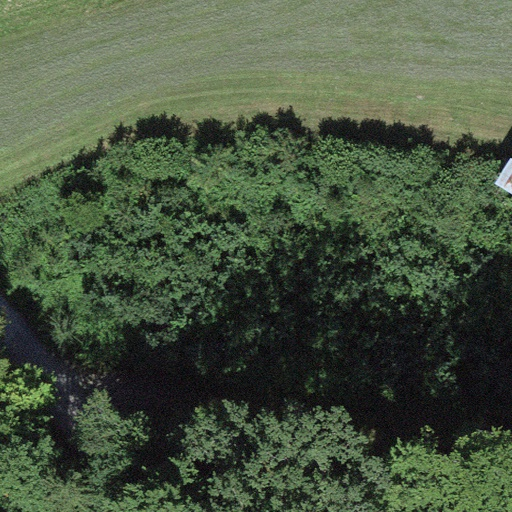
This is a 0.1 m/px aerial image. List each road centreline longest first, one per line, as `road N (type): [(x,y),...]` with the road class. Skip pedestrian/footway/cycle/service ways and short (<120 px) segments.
road 1 (track): [(58,384),(511,438)]
road 2 (track): [(58,384),(145,511)]
